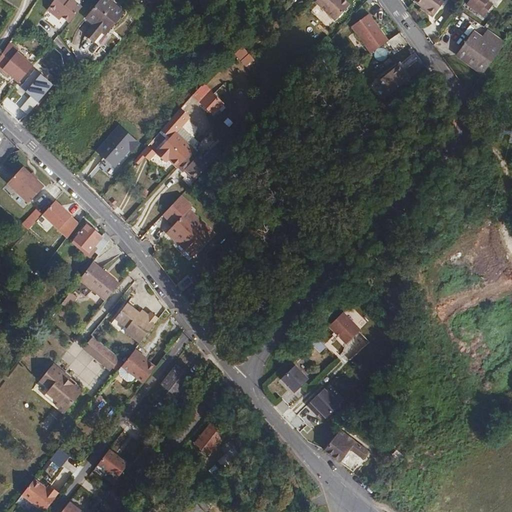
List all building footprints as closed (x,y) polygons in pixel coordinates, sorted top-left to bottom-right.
[(50,0),(47,5),(54,10),(55,8),(70,18),(83,2),(80,0),(50,0)] [(95,42),(104,31),(106,28),(109,31),(125,11),(111,0),(95,0),(83,15),(92,22),(83,33),(95,42)] [(344,0),(314,0),(326,11),(335,19),(349,4),(344,0)] [(415,0),(414,1),(435,16),(446,0),(415,0)] [(389,40),(367,12),(350,25),(371,53),(389,40)] [(500,51),(505,44),(488,31),(483,38),(500,51)] [(457,56),(483,75),(500,51),(483,38),(474,32),(457,56)] [(0,70),(6,76),(9,72),(17,79),(33,62),(11,41),(0,53),(0,70)] [(240,47),(233,54),(245,65),(251,58),(240,47)] [(382,79),(394,92),(414,74),(402,60),(391,70),(387,73),(382,79)] [(27,72),(20,80),(22,82),(12,95),(17,99),(27,86),(29,86),(34,79),(27,72)] [(226,104),(220,99),(219,100),(212,94),(202,104),(215,116),(226,104)] [(182,110),(179,112),(188,121),(191,118),(182,110)] [(179,112),(162,131),(170,138),(156,154),(164,161),(166,158),(169,161),(175,167),(192,149),(188,145),(176,133),(182,127),(188,121),(179,112)] [(120,126),(97,151),(117,170),(140,144),(120,126)] [(176,133),(188,145),(193,139),(182,127),(176,133)] [(144,154),(149,159),(156,150),(147,143),(135,159),(138,161),(144,154)] [(192,149),(175,167),(183,173),(185,170),(199,155),(192,149)] [(185,170),(183,173),(184,173),(187,171),(197,180),(216,159),(209,152),(203,159),(199,155),(185,170)] [(24,165),(9,181),(32,201),(47,186),(24,165)] [(181,196),(164,215),(174,225),(168,232),(176,240),(179,237),(196,254),(215,233),(190,210),(193,207),(181,196)] [(82,222),(57,199),(44,214),(69,237),(82,222)] [(27,229),(43,213),(37,207),(21,223),(27,229)] [(96,256),(106,242),(101,239),(102,237),(87,225),(74,240),(88,252),(90,250),(96,256)] [(193,256),(196,254),(179,237),(176,240),(193,256)] [(92,261),(90,265),(105,276),(108,274),(92,261)] [(79,279),(105,300),(118,283),(108,274),(105,276),(90,265),(79,279)] [(60,304),(66,309),(76,296),(70,292),(60,304)] [(127,301),(111,322),(142,344),(157,323),(127,301)] [(60,304),(55,311),(61,316),(66,309),(60,304)] [(345,312),(329,328),(348,346),(364,330),(345,312)] [(315,335),(308,342),(320,353),(327,346),(315,335)] [(93,336),(83,348),(112,372),(121,360),(93,336)] [(134,350),(121,367),(122,367),(124,369),(137,379),(143,384),(155,368),(142,357),(142,355),(137,351),(134,350)] [(55,362),(40,380),(51,389),(46,395),(67,413),(87,389),(55,362)] [(297,362),(282,379),(297,393),(313,377),(297,362)] [(163,384),(177,396),(187,384),(192,377),(178,366),(163,384)] [(137,379),(124,369),(121,372),(121,378),(128,384),(134,383),(137,379)] [(177,396),(183,400),(192,389),(187,384),(177,396)] [(327,386),(309,404),(328,424),(346,406),(327,386)] [(209,452),(218,443),(213,439),(218,433),(209,424),(194,439),(209,452)] [(235,443),(245,455),(265,439),(255,426),(235,443)] [(337,429),(323,449),(352,470),(366,449),(337,429)] [(213,439),(218,443),(223,437),(218,433),(213,439)] [(112,449),(100,466),(123,481),(135,464),(112,449)] [(37,477),(24,496),(48,511),(60,493),(37,477)] [(87,511),(71,500),(61,511),(87,511)]
